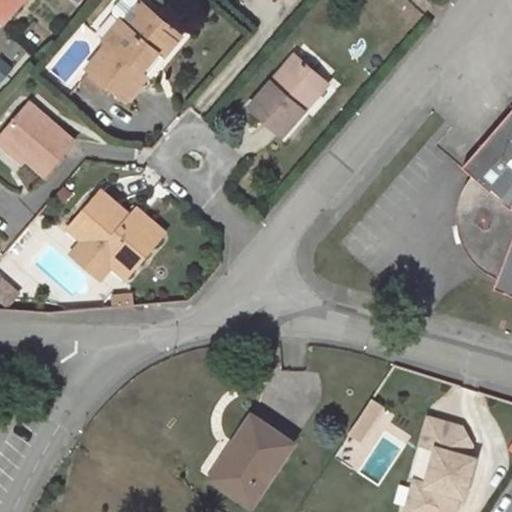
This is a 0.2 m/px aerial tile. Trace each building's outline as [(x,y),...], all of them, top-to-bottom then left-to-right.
[(0,0),(0,21),(2,24),(23,0),(0,0)] [(127,27),(144,6),(138,0),(120,21),(127,27)] [(162,57),(175,41),(160,29),(165,23),(144,6),(127,27),(120,21),(104,41),(108,43),(88,68),(92,71),(104,82),(126,100),(147,75),(142,71),(157,53),(162,57)] [(165,23),(160,29),(175,41),(180,36),(165,23)] [(147,75),(162,57),(157,53),(142,71),(147,75)] [(282,136),(304,110),(300,106),(323,79),(295,54),(278,74),(279,77),(273,83),(271,81),(249,107),(282,136)] [(0,58),(0,83),(13,68),(1,58),(0,58)] [(96,91),(104,82),(92,71),(84,82),(96,91)] [(328,83),(323,79),(300,106),(304,110),(328,83)] [(74,140),(30,102),(0,135),(0,136),(25,159),(44,176),(74,140)] [(472,175),(511,207),(511,109),(462,166),(472,175)] [(0,144),(22,164),(25,159),(0,136),(0,144)] [(511,207),(472,175),(467,182),(460,199),(458,207),(457,224),(460,223),(464,241),(461,242),(462,243),(468,254),(478,266),(485,272),(498,278),(494,288),(511,294),(511,207)] [(127,220),(130,216),(101,192),(97,196),(127,220)] [(111,265),(125,277),(158,240),(157,239),(130,216),(127,220),(97,196),(69,228),(84,240),(111,265)] [(164,232),(136,209),(130,216),(157,239),(164,232)] [(99,278),(111,265),(84,240),(72,254),(99,278)] [(19,295),(0,279),(0,302),(7,308),(19,295)] [(377,413),(382,406),(371,399),(363,411),(368,415),(371,410),(377,413)] [(359,440),(377,413),(371,410),(368,415),(363,411),(349,433),(359,440)] [(293,443),(252,416),(233,443),(242,449),(218,484),(250,506),(293,443)] [(434,419),(429,418),(422,444),(427,445),(434,419)] [(463,427),(434,419),(427,445),(436,448),(426,484),(421,482),(412,511),(453,511),(459,495),(464,496),(474,458),(468,456),(471,444),(463,427)] [(242,449),(233,443),(210,479),(218,484),(242,449)] [(412,511),(421,482),(414,481),(405,511),(412,511)]
